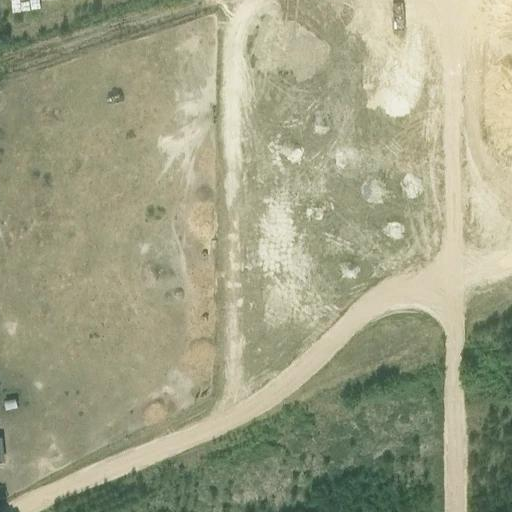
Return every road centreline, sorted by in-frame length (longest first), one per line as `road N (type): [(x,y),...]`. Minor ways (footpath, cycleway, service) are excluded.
road 1 (track): [(20,511),(223,424),(324,364),(383,301),(462,307),(511,289)]
road 2 (track): [(455,511),(462,307)]
